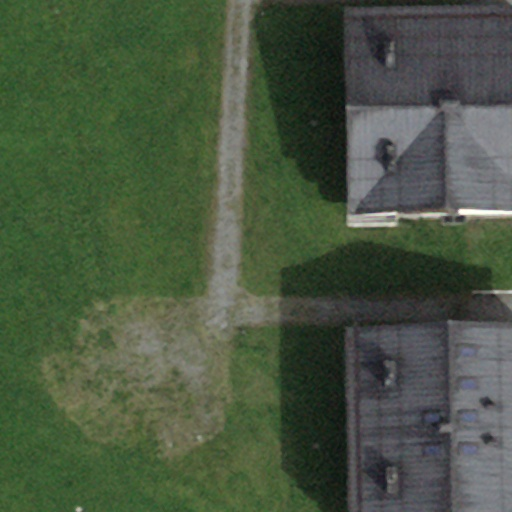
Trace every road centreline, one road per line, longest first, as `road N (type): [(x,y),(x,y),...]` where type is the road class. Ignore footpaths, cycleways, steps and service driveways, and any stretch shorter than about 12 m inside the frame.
road 1 (track): [(237,0),(208,388)]
road 2 (unknown): [(511,314),(241,305),(215,297)]
